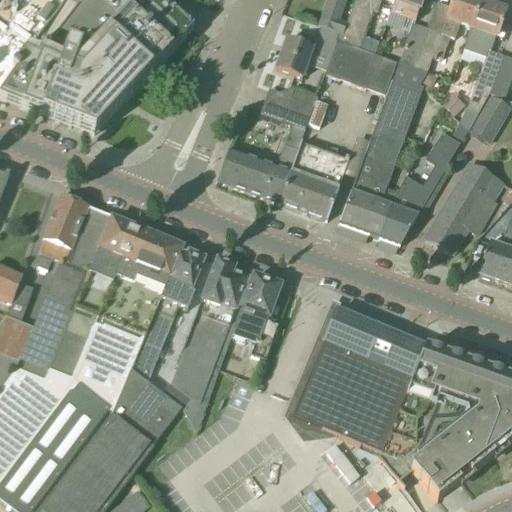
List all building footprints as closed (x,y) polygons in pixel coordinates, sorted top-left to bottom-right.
[(160,66),(161,66),(171,55),(164,48),(174,38),(181,44),(191,33),(155,0),(149,0),(84,72),(76,69),(74,69),(80,54),(67,49),(61,63),(59,70),(22,56),(10,72),(15,76),(0,96),(0,104),(69,131),(70,131),(93,140),(127,101),(128,101),(129,101),(131,99),(130,99),(140,88),(140,89),(151,77),(150,76),(160,66)] [(338,38),(337,38),(342,40),(347,27),(338,24),(346,0),(326,0),(316,30),(318,31),(338,38)] [(347,27),(342,40),(340,47),(358,53),(371,15),(376,16),(381,0),(393,4),(394,0),(366,0),(363,11),(354,8),(347,27)] [(414,24),(418,13),(419,13),(423,0),(394,0),(393,4),(389,15),(414,24)] [(452,44),(458,28),(470,32),(479,5),(465,0),(452,0),(445,23),(439,38),(426,33),(418,56),(440,64),(448,43),(452,44)] [(487,99),(489,98),(501,60),(488,55),(493,40),(496,41),(505,14),(479,5),(470,32),(462,55),(483,62),(472,94),(487,99)] [(418,56),(426,33),(411,28),(397,67),(412,73),(418,56)] [(0,33),(0,85),(10,72),(22,56),(29,47),(8,31),(4,37),(0,33)] [(314,42),(311,54),(329,60),(337,38),(338,38),(318,31),(314,42)] [(285,44),(274,73),(301,83),(311,54),(314,42),(299,36),(295,47),(285,44)] [(364,94),(365,93),(377,61),(358,53),(340,47),(335,45),(323,79),(364,94)] [(511,63),(501,60),(489,98),(503,103),(511,77),(511,63)] [(337,230),(377,244),(390,211),(379,207),(422,92),(418,90),(426,78),(412,73),(397,67),(368,146),(363,160),(353,185),(337,230)] [(487,99),(472,94),(460,129),(466,136),(477,116),(487,99)] [(467,137),(488,149),(510,112),(508,111),(511,107),(489,99),(467,137)] [(289,104),(285,115),(307,122),(311,111),(289,104)] [(326,109),(315,105),(307,128),(318,132),(326,109)] [(281,126),(303,134),(307,122),(285,115),(281,126)] [(395,199),(390,211),(377,244),(398,252),(415,221),(458,149),(440,138),(423,165),(432,171),(420,191),(404,182),(395,199)] [(347,164),(323,155),(301,147),(297,157),(279,209),(325,225),(347,164)] [(274,171),(262,203),(279,209),(297,157),(282,151),(277,167),(280,169),(279,173),(274,171)] [(274,171),(227,154),(215,186),(262,203),(274,171)] [(485,201),(493,188),(466,172),(423,244),(450,260),(466,233),(474,238),(480,236),(496,208),(485,201)] [(5,321),(0,327),(0,358),(18,366),(20,364),(50,375),(73,385),(76,386),(109,414),(111,416),(129,374),(130,375),(140,350),(142,347),(166,287),(169,280),(178,258),(181,252),(111,223),(58,201),(40,244),(42,245),(32,269),(46,275),(51,263),(59,266),(33,332),(20,327),(32,293),(18,288),(12,309),(10,308),(5,321)] [(511,221),(507,225),(511,226),(511,252),(500,288),(511,292),(511,221)] [(476,280),(500,288),(511,252),(511,226),(507,225),(498,251),(487,247),(476,280)] [(188,296),(189,294),(190,294),(202,265),(202,263),(200,262),(198,259),(193,257),(189,258),(187,257),(185,260),(178,258),(169,280),(166,287),(142,347),(159,354),(177,311),(186,315),(192,298),(188,296)] [(214,270),(169,390),(187,405),(182,412),(194,435),(231,337),(250,286),(245,284),(246,281),(245,278),(242,277),(240,279),(240,280),(230,277),(232,272),(215,265),(214,270)] [(0,304),(10,308),(12,309),(18,288),(22,278),(0,268),(0,304)] [(263,366),(263,364),(276,330),(265,326),(278,292),(269,289),(252,281),(250,286),(231,337),(233,337),(231,343),(252,351),(248,361),(263,366)] [(290,421),(378,458),(409,388),(424,351),(422,351),(335,314),(322,347),(290,421)] [(158,357),(140,350),(130,375),(129,374),(111,416),(112,419),(153,451),(166,434),(182,412),(187,405),(169,390),(168,389),(159,400),(145,389),(158,357)] [(511,382),(442,358),(428,353),(424,351),(409,388),(378,458),(379,459),(377,465),(379,467),(397,488),(398,488),(411,477),(425,495),(426,494),(435,505),(511,444),(511,382)] [(0,487),(76,386),(73,385),(50,375),(20,364),(18,366),(15,374),(0,394),(0,487)] [(36,511),(109,414),(76,386),(0,487),(0,507),(6,511),(36,511)] [(108,511),(124,493),(155,453),(153,451),(112,419),(39,511),(108,511)]
